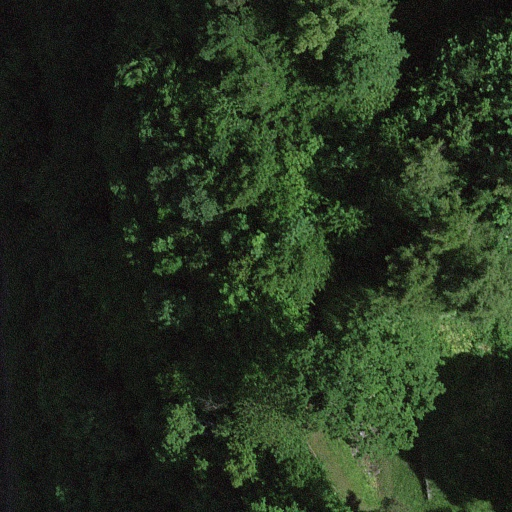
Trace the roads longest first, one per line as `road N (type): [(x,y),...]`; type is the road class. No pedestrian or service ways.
road 1 (motorway): [(57,0),(251,511)]
road 2 (motorway): [(511,375),(357,0)]
